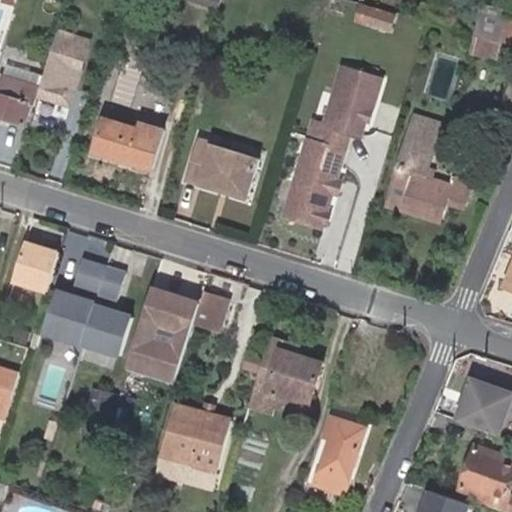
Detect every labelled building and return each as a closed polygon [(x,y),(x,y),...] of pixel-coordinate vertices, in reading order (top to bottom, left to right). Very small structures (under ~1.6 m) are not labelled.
[(502,41),(510,11),(485,5),(477,34),(502,41)] [(394,16),(362,9),(359,20),(390,29),(394,16)] [(78,37),(58,32),(39,95),(69,104),(85,51),(90,41),(78,37)] [(34,104),(36,94),(42,73),(9,63),(4,77),(1,76),(0,80),(0,115),(24,122),(30,104),(34,104)] [(311,136),(287,215),(325,226),(326,222),(331,221),(332,218),(328,216),(336,193),(334,189),(336,181),(339,179),(349,148),(354,134),(364,137),(370,118),(366,113),(368,108),(375,110),(385,76),(346,65),(322,140),(311,136)] [(372,119),(375,110),(368,108),(366,113),(370,118),(372,119)] [(420,112),(416,126),(443,134),(447,120),(420,112)] [(95,149),(144,164),(155,125),(133,118),(130,125),(104,117),(95,149)] [(416,126),(394,200),(448,216),(453,201),(470,205),(477,180),(461,174),(458,182),(431,174),(443,134),(416,126)] [(261,156),(200,137),(187,178),(249,197),(261,156)] [(339,179),(336,181),(334,189),(336,193),(341,194),(345,181),(339,179)] [(448,216),(394,200),(392,205),(446,221),(448,216)] [(33,234),(13,290),(53,304),(73,248),(33,234)] [(78,281),(124,300),(137,271),(90,252),(78,281)] [(154,285),(130,362),(170,375),(196,299),(154,285)] [(196,299),(170,375),(177,377),(204,302),(196,299)] [(271,339),(250,407),(273,414),(279,396),(312,405),(325,363),(301,356),(284,351),(286,343),(271,339)] [(303,348),(286,343),(284,351),(301,356),(303,348)] [(0,368),(0,416),(4,418),(18,374),(0,368)] [(470,420),(511,431),(511,381),(482,374),(470,420)] [(112,419),(120,395),(99,389),(92,414),(112,419)] [(232,421),(175,404),(167,440),(222,455),(232,421)] [(330,437),(336,419),(331,417),(325,436),(330,437)] [(312,483),(343,494),(365,428),(336,419),(330,437),(321,468),(317,467),(312,483)] [(291,452),(297,434),(278,428),(273,447),(291,452)] [(511,461),(476,450),(463,489),(481,497),(476,511),(511,511),(511,496),(510,496),(511,491),(511,461)] [(0,498),(19,506),(24,491),(0,482),(0,498)]
